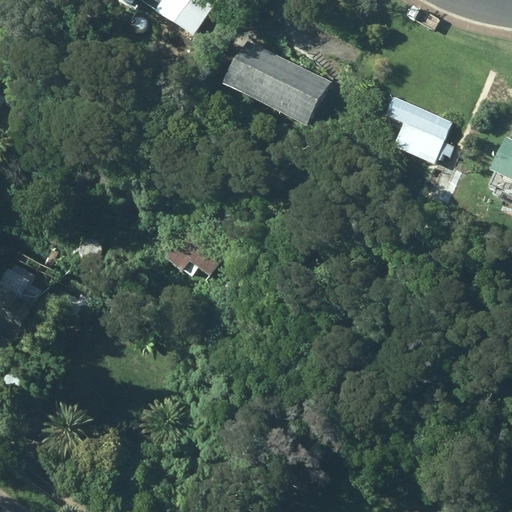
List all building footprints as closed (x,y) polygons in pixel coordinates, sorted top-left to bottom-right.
[(119,0),(131,7),(134,0),(140,0),(145,3),(143,5),(187,32),(202,7),(190,0),(119,0)] [(221,85),(306,126),(327,80),(243,40),(221,85)] [(392,148),(434,164),(436,159),(440,160),(443,153),(450,156),(454,146),(445,142),(453,122),(392,97),(384,116),(402,123),(392,148)] [(511,139),(507,137),(491,170),(511,180),(511,139)] [(189,227),(164,257),(181,270),(182,269),(191,276),(198,267),(209,276),(225,256),(189,227)] [(0,276),(0,333),(12,340),(39,293),(2,273),(0,276)]
